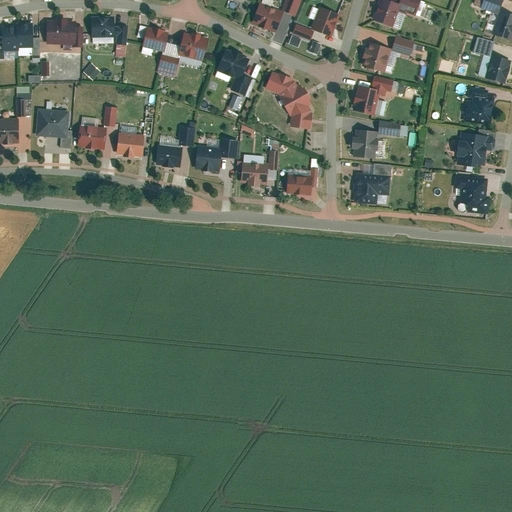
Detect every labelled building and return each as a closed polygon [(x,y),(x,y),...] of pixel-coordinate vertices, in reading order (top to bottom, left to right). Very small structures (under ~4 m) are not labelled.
[(401,6),(380,0),(378,0),(373,20),(395,26),(401,6)] [(285,10),(261,1),(254,21),(278,30),(285,10)] [(339,13),(320,8),(314,30),(333,35),(339,13)] [(511,40),(511,14),(497,10),(489,33),(511,40)] [(115,16),(93,16),(92,45),(115,45),(114,58),(128,58),(128,25),(115,25),(115,16)] [(78,21),(47,20),(46,42),(77,43),(78,21)] [(17,27),(2,27),(2,34),(2,50),(19,50),(19,47),(35,47),(35,23),(17,23),(17,27)] [(154,48),(163,50),(166,40),(168,31),(148,26),(142,52),(153,55),(154,48)] [(210,33),(185,28),(182,44),(180,56),(179,60),(200,64),(201,59),(205,59),(210,33)] [(291,44),(300,48),(304,39),(294,35),(291,44)] [(163,50),(163,53),(180,56),(182,44),(166,40),(163,50)] [(314,40),(310,51),(320,55),(324,44),(314,40)] [(393,49),(369,42),(363,65),(387,71),(393,49)] [(248,58),(226,50),(216,75),(230,81),(232,77),(236,79),(232,90),(248,96),(254,80),(241,75),(248,58)] [(176,76),(179,60),(180,56),(163,53),(158,73),(176,76)] [(510,60),(490,56),(486,79),(506,83),(510,60)] [(476,73),(480,74),(485,59),(481,57),(476,73)] [(50,61),(42,61),(43,75),(50,74),(50,61)] [(93,65),(86,73),(94,80),(101,71),(93,65)] [(294,78),(274,70),(267,87),(280,93),(292,115),(292,126),(312,128),(313,109),(294,78)] [(380,89),(359,86),(354,111),(375,115),(380,89)] [(493,91),(469,88),(465,120),(488,123),(493,91)] [(240,110),(244,97),(234,94),(230,106),(240,110)] [(31,98),(17,98),(17,114),(31,114),(31,98)] [(100,119),(83,117),(79,146),(106,149),(109,126),(115,126),(117,106),(108,105),(105,125),(99,124),(100,119)] [(69,110),(39,107),(37,134),(61,136),(67,136),(67,130),(69,110)] [(20,118),(0,118),(0,141),(20,142),(20,118)] [(411,136),(412,124),(382,122),(381,135),(411,136)] [(180,137),(161,136),(161,144),(158,144),(157,164),(183,166),(185,145),(194,146),(196,124),(181,123),(180,137)] [(138,127),(121,125),(118,153),(144,156),(146,133),(138,132),(138,127)] [(243,134),(257,137),(259,129),(244,126),(243,134)] [(379,131),(356,129),(353,154),(377,157),(379,131)] [(67,136),(61,136),(60,147),(71,149),(73,130),(67,130),(67,136)] [(490,134),(462,133),(461,163),(489,164),(490,134)] [(222,149),(199,146),(197,167),(220,171),(223,154),(237,156),(239,140),(223,138),(222,149)] [(271,162),(265,162),(266,155),(245,154),(243,180),(271,181),(272,168),(279,168),(280,141),(271,138),(271,141),(269,141),(269,146),(271,146),(271,162)] [(312,168),(288,167),(287,194),(313,195),(313,184),(318,184),(319,175),(324,175),(324,163),(318,163),(318,159),(312,159),(312,168)] [(392,177),(360,174),(358,201),(379,203),(380,191),(390,192),(392,177)] [(490,179),(452,176),(450,210),(488,212),(490,179)]
